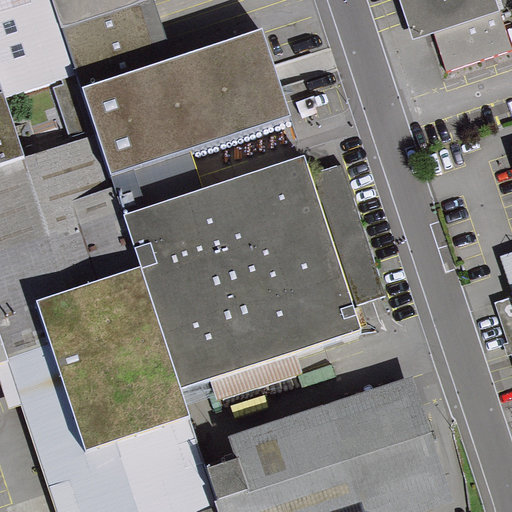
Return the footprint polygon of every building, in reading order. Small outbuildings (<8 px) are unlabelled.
[(0,0),(0,93),(72,70),(56,21),(49,0),(0,0)] [(49,0),(56,21),(121,0),(49,0)] [(435,34),(450,78),(511,58),(511,57),(493,0),(404,0),(417,39),(435,34)] [(281,27),(89,86),(116,174),(308,115),(281,27)] [(0,163),(19,157),(0,101),(0,163)] [(0,163),(0,365),(8,362),(59,511),(180,511),(215,500),(89,133),(19,157),(0,163)] [(304,152),(127,207),(182,384),(360,328),(304,152)] [(511,351),(511,297),(496,302),(511,351)] [(240,402),(305,379),(302,369),(237,392),(240,402)] [(403,511),(454,496),(416,376),(207,442),(227,505),(205,511),(403,511)]
